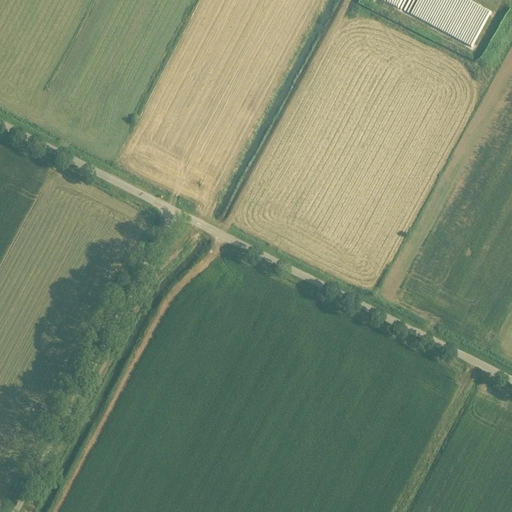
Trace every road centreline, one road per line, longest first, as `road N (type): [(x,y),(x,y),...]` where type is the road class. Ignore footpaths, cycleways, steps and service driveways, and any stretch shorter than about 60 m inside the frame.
road 1 (unclassified): [(511,381),(171,210)]
road 2 (unclassified): [(15,511),(171,210)]
road 3 (unclassified): [(171,210),(0,124)]
road 4 (motorway): [(0,119),(103,0)]
